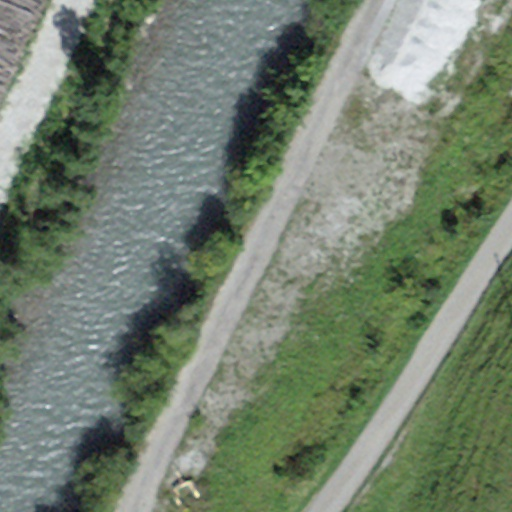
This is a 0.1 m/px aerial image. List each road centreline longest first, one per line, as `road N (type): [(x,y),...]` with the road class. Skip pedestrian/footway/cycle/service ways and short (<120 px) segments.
road 1 (residential): [(511,225),(323,511)]
road 2 (track): [(0,122),(52,0)]
